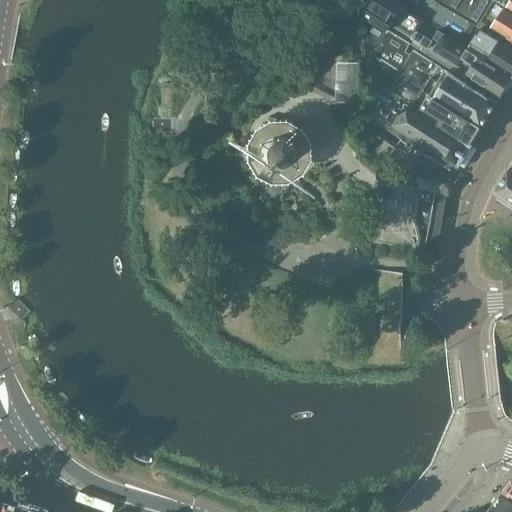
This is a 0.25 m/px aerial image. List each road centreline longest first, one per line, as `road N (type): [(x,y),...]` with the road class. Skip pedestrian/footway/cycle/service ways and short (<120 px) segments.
road 1 (residential): [(464,304),(459,234),(511,123)]
road 2 (residential): [(346,156),(315,122),(329,0)]
road 3 (secondary): [(150,511),(74,487),(19,432)]
road 4 (residential): [(482,451),(464,304)]
